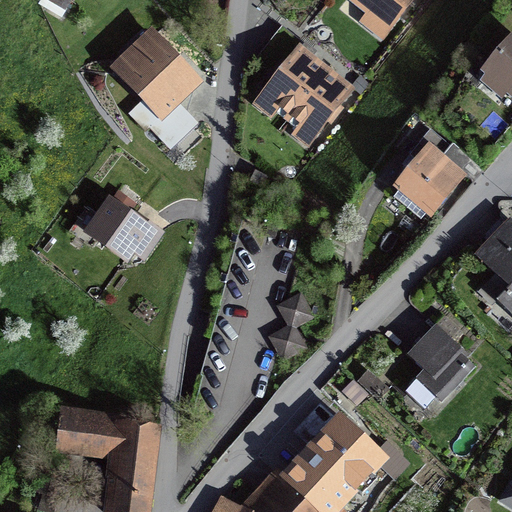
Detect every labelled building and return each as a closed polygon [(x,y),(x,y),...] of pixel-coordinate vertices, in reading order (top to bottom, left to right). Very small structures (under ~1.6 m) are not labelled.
[(69,0),(48,0),(64,9),(69,0)] [(355,0),(389,26),(409,0),(355,0)] [(170,149),(197,124),(175,102),(196,82),(151,36),(123,63),(140,81),(134,87),(161,115),(149,127),(170,149)] [(511,40),(486,71),(511,93),(511,40)] [(291,115),(325,72),(309,60),(315,52),(305,44),(288,66),(284,63),(272,77),(276,81),(265,95),(291,115)] [(349,91),(325,72),(291,115),(314,134),(326,120),(330,123),(341,108),(337,105),(349,91)] [(430,213),(464,173),(474,182),(483,170),(458,149),(449,160),(443,156),(450,148),(433,134),(418,152),(425,158),(422,158),(399,188),(430,213)] [(268,177),(255,171),(250,181),(262,187),(268,177)] [(91,232),(126,257),(131,249),(143,258),(161,233),(148,224),(144,229),(110,205),(91,232)] [(511,224),(480,257),(511,286),(500,298),(498,296),(497,298),(511,311),(511,224)] [(301,294),(277,308),(290,329),(271,340),(284,362),(306,348),(295,329),(315,317),(301,294)] [(444,317),(408,356),(424,371),(417,379),(437,398),(453,381),(458,385),(475,367),(461,354),(463,352),(450,339),(458,330),(444,317)] [(146,511),(156,432),(125,428),(126,419),(66,411),(62,448),(120,455),(112,511),(146,511)] [(290,486),(318,511),(330,511),(380,458),(341,423),(286,482),(290,486)] [(40,509),(50,511),(52,511),(60,486),(43,481),(39,494),(44,495),(40,509)] [(343,511),(340,509),(337,511),(318,511),(290,486),(266,511),(343,511)] [(244,511),(223,501),(216,511),(244,511)]
